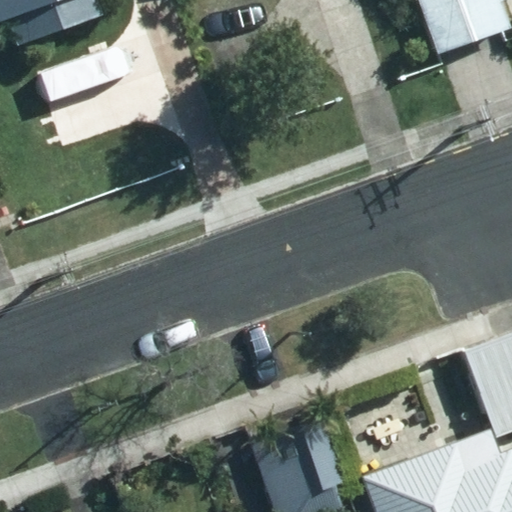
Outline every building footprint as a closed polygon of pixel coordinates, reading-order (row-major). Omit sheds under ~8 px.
[(0,0),(0,33),(2,32),(10,58),(94,28),(86,3),(94,0),(0,0)] [(503,0),(409,0),(430,60),(504,34),(495,7),(505,3),(503,0)] [(511,328),(497,335),(456,350),(489,436),(511,427),(511,328)] [(318,416),(246,441),(271,511),(339,511),(331,485),(341,481),(318,416)] [(453,440),(353,475),(366,511),(511,511),(511,459),(508,461),(504,447),(461,463),(453,440)]
